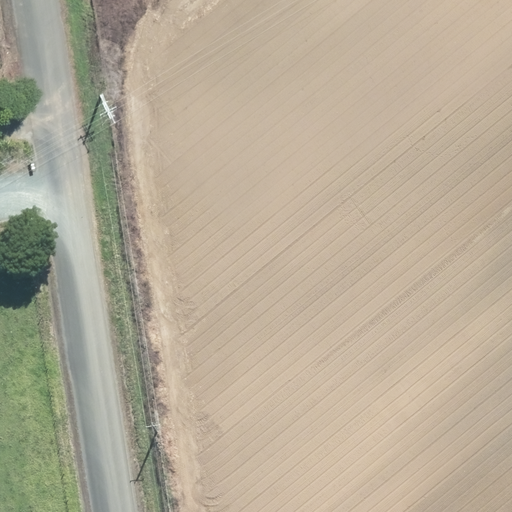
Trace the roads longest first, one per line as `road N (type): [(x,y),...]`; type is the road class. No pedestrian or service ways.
road 1 (unclassified): [(115,511),(70,215)]
road 2 (unclassified): [(70,215),(37,0)]
